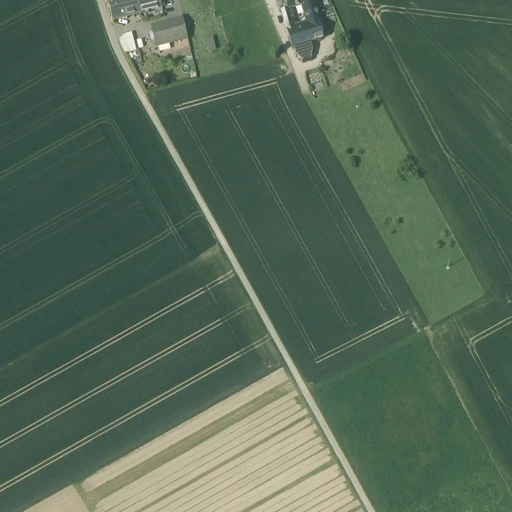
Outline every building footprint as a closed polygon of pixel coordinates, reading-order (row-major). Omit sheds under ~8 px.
[(121,0),(115,2),(108,3),(112,20),(140,13),(162,8),(159,0),(121,0)] [(284,0),(287,9),(288,11),(302,6),(307,4),(307,3),(305,0),(284,0)] [(302,6),(309,26),(314,42),(323,39),(312,1),(307,3),(307,4),(302,6)] [(280,11),(282,21),(290,19),(288,11),(287,9),(280,11)] [(152,27),(153,34),(151,34),(151,36),(152,40),(153,41),(155,41),(157,47),(188,39),(183,19),(152,27)] [(282,21),(286,32),(294,30),(290,19),(282,21)] [(309,26),(294,30),(286,32),(290,48),(292,48),(309,43),(314,42),(309,26)] [(121,48),(125,54),(136,51),(131,34),(125,35),(119,41),(121,48)] [(205,39),(208,52),(215,51),(212,38),(205,39)] [(295,56),(301,62),(309,60),(310,56),(312,51),(309,43),(292,48),(295,56)]
